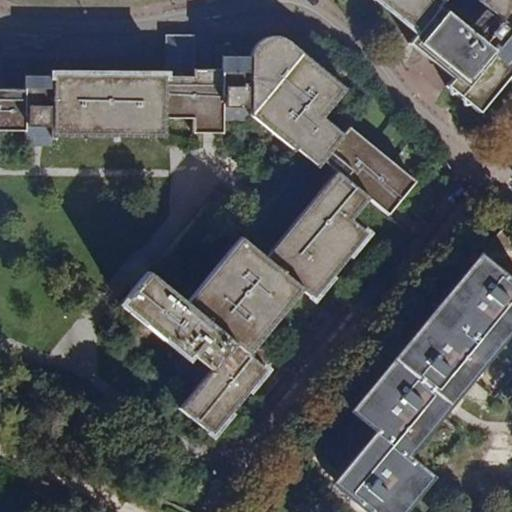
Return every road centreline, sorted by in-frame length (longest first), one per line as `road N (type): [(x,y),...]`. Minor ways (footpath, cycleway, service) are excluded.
road 1 (residential): [(489,181),(209,511)]
road 2 (residential): [(281,0),(104,22),(0,19)]
road 3 (residential): [(489,181),(353,43),(315,11),(285,0)]
